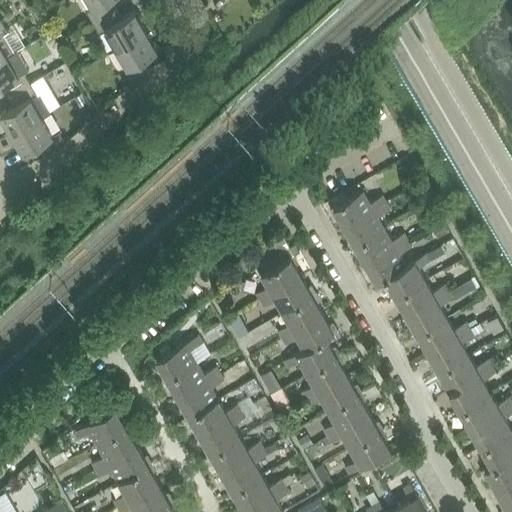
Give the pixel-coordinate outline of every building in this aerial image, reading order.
[(89,0),(93,7),(87,11),(93,21),(117,7),(113,0),(89,0)] [(123,17),(117,7),(93,21),(99,32),(106,28),(117,47),(147,30),(136,10),(123,17)] [(0,60),(8,56),(14,52),(3,33),(9,30),(3,19),(0,17),(0,60)] [(53,31),(58,39),(64,36),(60,28),(53,31)] [(158,49),(147,30),(117,47),(128,67),(118,73),(124,83),(148,69),(142,59),(158,49)] [(19,75),(8,56),(0,60),(0,86),(1,86),(7,96),(31,82),(25,71),(19,75)] [(51,110),(40,91),(38,93),(31,82),(7,96),(13,106),(1,113),(13,133),(43,115),(51,110)] [(81,92),(74,96),(80,106),(87,102),(81,92)] [(43,115),(13,133),(24,152),(36,145),(42,156),(66,142),(60,131),(54,135),(43,115)] [(339,214),(345,224),(386,200),(382,194),(370,201),(363,188),(330,207),(335,216),(339,214)] [(352,245),(385,226),(378,214),(390,207),(386,200),(345,224),(351,235),(348,237),(352,245)] [(443,222),(434,228),(438,235),(448,230),(443,222)] [(367,262),(408,238),(404,231),(392,238),(385,226),(352,245),(357,253),(361,251),(367,262)] [(285,236),(276,241),(279,247),(282,252),(286,258),(295,253),(290,245),(285,236)] [(386,276),(406,263),(400,252),(412,245),(408,238),(367,262),(373,273),(369,275),(374,283),(386,276)] [(296,242),(290,245),(295,253),(300,250),(296,242)] [(435,248),(427,252),(431,258),(438,254),(435,248)] [(393,297),(425,277),(419,265),(431,258),(427,252),(427,251),(406,263),(386,276),(392,287),(388,289),(393,297)] [(261,298),(302,275),(296,264),(300,261),(295,253),(286,258),(278,263),(270,267),(262,272),(269,285),(257,292),(261,298)] [(275,256),(266,261),(270,267),(278,263),(275,256)] [(284,310),(317,291),(312,283),(308,285),(302,275),(261,298),(265,305),(277,298),(284,310)] [(407,313),(448,289),(445,282),(432,289),(425,277),(393,297),(397,305),(401,302),(407,313)] [(461,283),(450,290),(455,298),(466,292),(461,283)] [(414,334),(447,315),(440,303),(452,296),(448,289),(407,313),(414,324),(410,326),(414,334)] [(282,336),(324,312),(317,301),(321,299),(317,291),(284,310),(291,322),(278,329),(282,336)] [(299,336),(305,347),(305,348),(326,335),(326,336),(339,329),(334,320),(330,323),(324,312),(282,336),(286,343),(299,336)] [(429,351),(470,327),(467,322),(466,320),(454,327),(447,315),(414,334),(419,342),(423,340),(429,351)] [(476,317),(467,322),(470,327),(478,322),(476,317)] [(478,322),(470,327),(474,333),(483,328),(480,321),(478,322)] [(436,371),(469,352),(462,340),(474,333),(470,327),(429,351),(435,361),(431,364),(436,371)] [(160,371),(164,379),(197,360),(190,348),(203,341),(198,334),(157,358),(164,369),(160,371)] [(305,348),(305,347),(285,359),(289,366),(301,359),(308,371),(341,352),(336,344),(332,346),(326,336),(326,335),(305,348)] [(306,397),(348,373),(342,362),(345,360),(341,352),(308,371),(315,383),(303,390),(306,397)] [(451,388),(492,364),(488,357),(476,364),(469,352),(436,371),(441,379),(444,377),(451,388)] [(245,358),(236,363),(240,370),(249,365),(245,358)] [(204,372),(197,360),(164,379),(169,387),(173,385),(179,396),(220,372),(216,365),(204,372)] [(458,409),(490,390),(483,378),(496,371),(492,364),(451,388),(457,399),(453,401),(458,409)] [(224,378),(220,372),(179,396),(185,406),(182,409),(186,416),(219,397),(212,385),(224,378)] [(280,397),(294,390),(285,373),(271,380),(280,397)] [(329,408),(362,389),(358,382),(354,384),(348,373),(306,397),(310,404),(323,396),(329,408)] [(328,434),(369,410),(363,399),(367,397),(362,389),(329,408),(336,420),(324,427),(328,434)] [(472,425),(511,402),(511,399),(509,395),(497,402),(490,390),(458,409),(462,417),(466,415),(472,425)] [(251,395),(238,402),(242,409),(254,402),(251,395)] [(226,409),(219,397),(186,416),(191,424),(194,422),(201,433),(242,409),(238,402),(226,409)] [(290,397),(278,404),(282,411),(294,404),(290,397)] [(254,402),(242,409),(246,416),(258,408),(254,402)] [(479,447),(511,427),(505,415),(511,411),(511,402),(472,425),(478,436),(475,438),(479,447)] [(91,430),(98,442),(131,423),(126,415),(123,417),(116,406),(75,430),(79,437),(91,430)] [(242,409),(201,433),(207,444),(203,446),(208,454),(241,435),(234,423),(246,416),(242,409)] [(351,446),(384,427),(380,419),(376,421),(369,410),(328,434),(332,441),(344,434),(351,446)] [(135,431),(131,423),(98,442),(105,454),(93,461),(96,468),(138,444),(132,433),(135,431)] [(351,446),(358,458),(346,465),(350,472),(391,448),(385,437),(389,435),(384,427),(351,446)] [(511,451),(511,427),(479,447),(484,454),(487,452),(493,462),(494,463),(511,451)] [(308,433),(298,438),(303,447),(313,442),(308,433)] [(328,434),(322,438),(325,445),(332,441),(328,434)] [(241,435),(208,454),(212,462),(216,460),(222,470),(264,446),(260,440),(248,447),(241,435)] [(275,441),(264,447),(268,453),(278,447),(275,441)] [(112,468),(119,480),(152,461),(148,453),(144,455),(138,444),(96,468),(100,475),(112,468)] [(229,491),(262,472),(255,460),(268,453),(264,447),(264,446),(222,470),(229,481),(225,483),(229,491)] [(511,451),(494,463),(493,462),(481,469),(486,478),(490,475),(496,486),(511,476),(511,451)] [(157,468),(152,461),(119,480),(126,492),(114,499),(118,505),(159,482),(153,471),(157,468)] [(322,462),(314,467),(325,486),(334,481),(322,462)] [(309,470),(301,475),(307,486),(315,481),(309,470)] [(262,472),(229,491),(234,499),(238,497),(244,508),(285,484),(281,477),(269,484),(262,472)] [(503,507),(511,501),(511,476),(496,486),(502,497),(499,499),(503,507)] [(122,511),(134,505),(137,511),(149,511),(174,498),(169,490),(166,492),(159,482),(118,505),(121,511),(122,511)] [(399,505),(402,511),(428,511),(411,482),(404,486),(411,498),(399,505)] [(289,491),(285,484),(244,508),(246,511),(280,511),(284,510),(277,498),(289,491)] [(374,489),(367,493),(373,504),(380,500),(374,489)] [(176,511),(175,508),(178,506),(174,498),(149,511),(176,511)] [(386,511),(380,500),(373,504),(377,511),(402,511),(399,505),(387,511),(386,511)] [(68,511),(62,501),(47,509),(49,511),(68,511)] [(511,511),(511,501),(503,507),(505,511),(511,511)]
